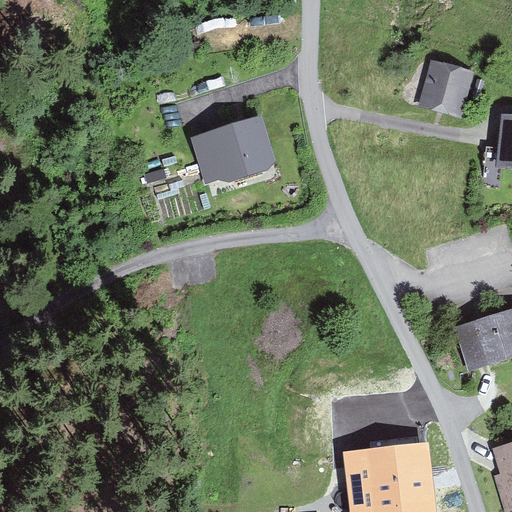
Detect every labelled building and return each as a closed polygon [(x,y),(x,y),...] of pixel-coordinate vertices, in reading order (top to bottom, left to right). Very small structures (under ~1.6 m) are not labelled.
[(464,78),(437,71),(429,101),(456,108),(464,78)] [(269,160),(257,122),(198,140),(210,179),(269,160)] [(511,161),(511,123),(506,123),(502,160),(511,161)] [(511,355),(511,312),(460,329),(472,368),(511,355)] [(507,511),(511,509),(511,449),(501,453),(507,473),(497,476),(507,511)] [(428,511),(422,452),(350,459),(355,511),(428,511)]
